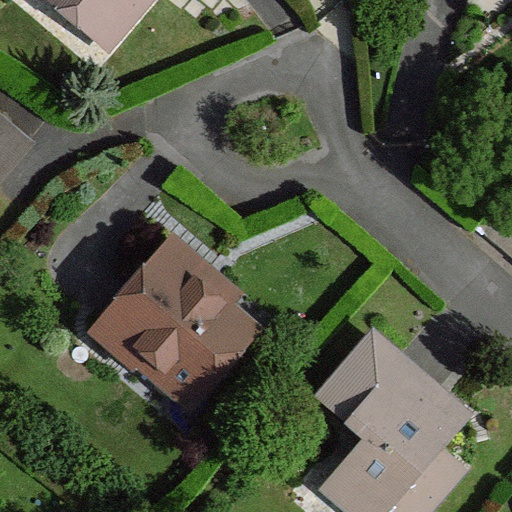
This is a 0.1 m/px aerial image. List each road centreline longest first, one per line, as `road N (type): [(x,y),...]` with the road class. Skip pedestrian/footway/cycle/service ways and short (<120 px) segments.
road 1 (residential): [(336,162),(244,191),(179,138),(177,106),(308,61),(332,89)]
road 2 (residential): [(336,162),(511,313)]
